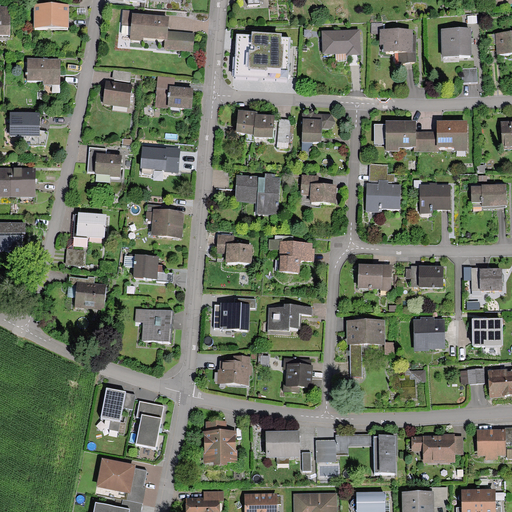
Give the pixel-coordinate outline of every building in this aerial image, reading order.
[(16,10),(0,9),(0,38),(16,39),(16,10)] [(74,9),(38,10),(38,33),(74,33),(74,9)] [(137,11),(124,10),(119,47),(199,57),(202,35),(174,31),(176,21),(136,16),(137,11)] [(364,31),(324,31),(324,57),(365,56),(364,31)] [(481,31),(447,31),(448,60),(481,59),(481,31)] [(420,34),(386,34),(386,57),(420,57),(420,34)] [(511,34),(499,36),(500,58),(511,57),(511,34)] [(292,35),(268,36),(269,58),(293,58),(292,35)] [(66,64),(34,63),(33,85),(65,86),(66,64)] [(465,70),(465,82),(480,82),(480,70),(465,70)] [(177,79),(159,77),(156,110),(197,114),(200,90),(176,87),(177,79)] [(138,87),(110,83),(107,106),(135,110),(138,87)] [(272,118),(240,116),(238,139),(270,141),(272,118)] [(49,118),(18,118),(18,142),(49,141),(49,118)] [(331,118),(304,118),(304,146),(320,146),(320,130),(331,130),(331,118)] [(282,121),(281,144),(291,145),(292,121),(282,121)] [(423,125),(392,125),(393,158),(474,156),(473,125),(440,126),(440,133),(423,133),(423,125)] [(183,152),(147,149),(145,171),(182,174),(183,152)] [(108,151),(93,151),(92,171),(100,171),(100,178),(127,180),(128,157),(107,156),(108,151)] [(389,165),(373,165),(371,213),(404,214),(405,185),(398,184),(398,176),(389,175),(389,165)] [(39,174),(0,174),(0,198),(39,198),(39,174)] [(284,177),(242,176),(242,203),(261,204),(261,216),(282,216),(284,177)] [(321,176),(305,176),(306,193),(317,193),(317,204),(342,204),(342,186),(321,186),(321,176)] [(458,188),(423,188),(423,213),(458,213),(458,188)] [(511,188),(476,188),(476,211),(511,211),(511,188)] [(187,214),(158,211),(155,236),(185,239),(187,214)] [(112,217),(83,214),(80,247),(90,248),(91,239),(109,241),(112,217)] [(31,228),(0,227),(0,253),(32,253),(31,228)] [(238,237),(219,237),(219,253),(230,253),(230,267),(258,267),(259,245),(238,244),(238,237)] [(319,244),(272,242),(271,254),(285,254),(284,275),(306,276),(307,266),(318,267),(319,244)] [(165,260),(129,258),(128,269),(136,269),(135,283),(176,285),(177,273),(164,273),(165,260)] [(389,268),(359,268),(359,291),(389,291),(389,268)] [(441,270),(413,270),(413,289),(441,289),(441,270)] [(500,272),(472,272),(472,293),(500,293),(500,272)] [(111,287),(79,286),(78,309),(110,310),(111,287)] [(255,307),(218,305),(217,336),(254,337),(255,307)] [(287,311),(271,310),(270,334),(304,335),(304,318),(316,319),(316,307),(287,306),(287,311)] [(178,312),(138,309),(137,324),(146,325),(144,346),(175,348),(178,312)] [(442,322),(414,323),(415,352),(443,351),(442,322)] [(499,322),(473,322),(474,348),(500,348),(499,322)] [(348,324),(349,378),(360,378),(360,346),(382,345),(382,324),(348,324)] [(387,356),(397,355),(396,344),(387,345),(387,356)] [(224,364),(222,387),(254,389),(256,359),(238,358),(237,365),(224,364)] [(319,361),(291,359),(290,392),(317,394),(319,361)] [(413,382),(428,382),(428,372),(413,372),(413,382)] [(481,372),(468,373),(469,384),(482,383),(481,372)] [(511,375),(490,377),(491,397),(511,396),(511,375)] [(125,395),(106,390),(97,430),(117,434),(125,395)] [(126,410),(135,411),(137,396),(128,395),(126,410)] [(163,407),(138,402),(135,420),(140,421),(134,448),(155,452),(163,407)] [(229,423),(206,424),(207,468),(243,467),(242,432),(230,433),(229,423)] [(379,435),(338,436),(338,456),(350,456),(350,447),(374,447),(374,476),(403,476),(402,439),(379,439),(379,435)] [(511,435),(483,435),(483,459),(511,458),(511,435)] [(307,436),(268,437),(268,461),(307,460),(307,436)] [(467,437),(411,437),(411,453),(430,453),(430,465),(462,464),(462,456),(467,456),(467,437)] [(132,471),(103,464),(98,486),(127,493),(132,471)] [(206,498),(190,499),(190,511),(226,511),(226,493),(205,493),(206,498)] [(501,511),(502,495),(466,494),(465,511),(501,511)] [(339,511),(340,495),(297,495),(297,511),(339,511)] [(439,511),(439,495),(407,496),(407,511),(439,511)] [(390,511),(390,496),(358,496),(358,511),(390,511)] [(279,511),(279,498),(249,499),(249,511),(279,511)]
